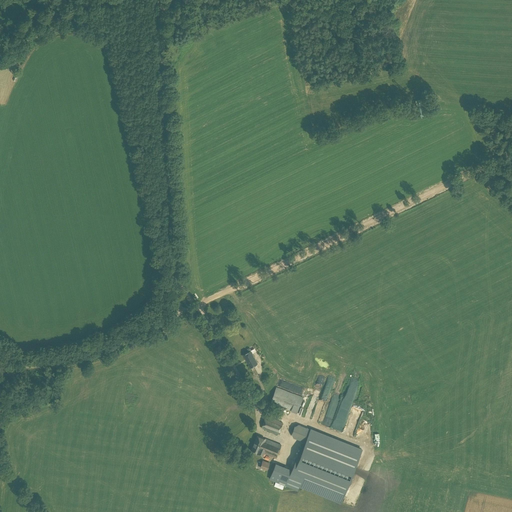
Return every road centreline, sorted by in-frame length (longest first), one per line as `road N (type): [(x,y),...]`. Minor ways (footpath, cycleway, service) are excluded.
road 1 (unclassified): [(0,395),(15,368),(78,362),(177,310),(159,0)]
road 2 (track): [(172,317),(511,151)]
road 3 (track): [(198,306),(256,404),(258,430)]
